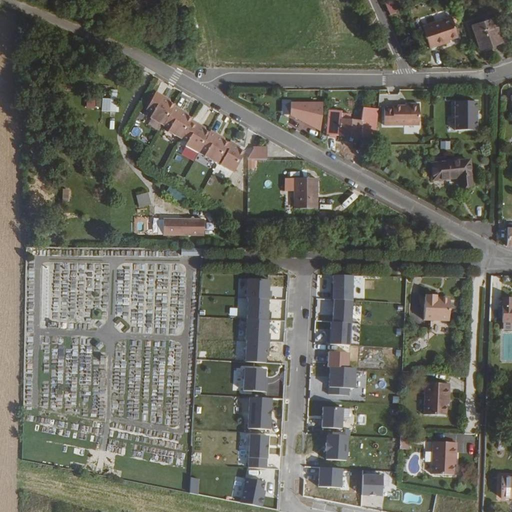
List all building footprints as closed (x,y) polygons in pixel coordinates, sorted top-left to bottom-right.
[(392,0),(383,0),(389,12),(397,9),(392,0)] [(508,43),(501,16),(480,23),(487,49),(508,43)] [(451,39),(460,36),(453,17),(424,27),(431,48),(447,43),(446,41),(451,39)] [(163,123),(175,105),(176,102),(154,90),(144,108),(151,111),(149,116),(163,123)] [(102,96),(102,112),(118,112),(118,96),(102,96)] [(478,99),(455,98),(456,127),(479,128),(478,99)] [(321,131),(323,100),(291,100),(290,115),(321,131)] [(420,125),(420,101),(385,101),(385,124),(420,125)] [(182,138),(192,119),(194,115),(175,105),(163,123),(169,126),(167,130),(182,138)] [(379,109),(364,108),(362,121),(361,137),(375,138),(379,109)] [(326,133),(337,134),(341,110),(328,109),(326,133)] [(341,118),(338,134),(361,137),(362,121),(350,119),(341,118)] [(200,148),(211,129),(192,119),(182,138),(186,140),(184,144),(198,152),(200,148)] [(218,162),(231,140),(211,129),(200,148),(205,151),(203,155),(218,162)] [(436,151),(436,135),(389,135),(388,151),(436,151)] [(245,148),(231,140),(218,162),(234,171),(245,148)] [(250,169),(256,169),(255,160),(268,159),(267,145),(249,146),(250,169)] [(432,180),(457,177),(458,187),(470,186),(468,161),(431,164),(432,180)] [(317,188),(318,177),(305,177),(296,177),(296,188),(317,188)] [(296,215),(318,215),(317,188),(296,188),(296,215)] [(148,192),(135,196),(139,208),(151,204),(148,192)] [(204,220),(164,220),(163,235),(204,235),(204,220)] [(407,237),(407,223),(383,223),(383,237),(407,237)] [(332,275),(332,290),(330,290),(329,299),(333,299),(351,300),(352,275),(332,275)] [(247,279),(246,298),(248,298),(268,299),(270,299),(271,291),(268,291),(267,291),(267,287),(268,286),(269,280),(247,279)] [(436,294),(425,294),(424,319),(448,320),(449,299),(448,299),(446,297),(440,296),(439,299),(435,299),(436,294)] [(268,299),(248,298),(247,319),(268,320),(270,320),(271,312),(267,312),(268,299)] [(331,322),(350,323),(351,300),(333,299),(331,322)] [(268,320),(247,319),(245,340),(269,342),(270,333),(267,333),(266,333),(266,330),(267,328),(268,320)] [(331,322),(330,322),(329,329),(326,329),(325,344),(348,345),(350,323),(331,322)] [(330,367),(348,368),(348,353),(328,352),(327,367),(330,367)] [(348,368),(330,367),(328,395),(347,396),(348,388),(353,388),(354,368),(348,368)] [(265,377),(265,369),(244,368),(243,391),(266,392),(267,384),(264,384),(265,377)] [(448,391),(448,382),(425,380),(422,412),(444,413),(445,402),(446,391),(448,391)] [(268,409),(270,410),(271,398),(249,397),(247,428),(269,430),(270,418),(267,418),(268,409)] [(342,408),(322,407),(321,428),(341,429),(342,408)] [(408,449),(409,433),(401,433),(400,449),(408,449)] [(267,436),(249,435),(248,468),(265,469),(267,436)] [(347,436),(327,435),(327,443),(325,443),(325,451),(326,451),(326,460),(346,461),(347,436)] [(193,437),(185,437),(184,445),(192,446),(193,437)] [(454,440),(431,440),(430,472),(452,472),(452,461),(452,449),(454,449),(454,440)] [(340,488),(341,469),(319,468),(318,487),(340,488)] [(364,476),(364,493),(380,493),(380,476),(364,476)] [(511,477),(503,478),(503,498),(511,498),(511,477)] [(240,504),(261,508),(263,496),(261,496),(264,483),(245,479),(240,504)]
